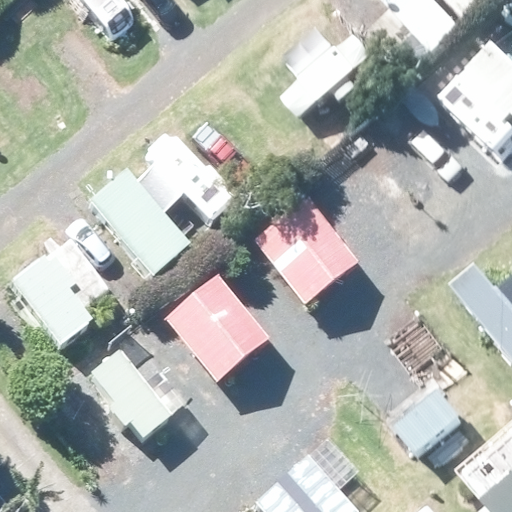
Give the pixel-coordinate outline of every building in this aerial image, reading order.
[(78,0),(111,39),(139,17),(125,0),(78,0)] [(378,0),(429,57),(492,2),(490,0),(378,0)] [(279,93),(298,117),(376,57),(356,32),(279,93)] [(511,63),(495,46),(440,102),(490,151),(511,129),(511,63)] [(451,185),(399,132),(345,185),(397,238),(451,185)] [(121,166),(82,198),(145,276),(183,247),(166,226),(187,208),(154,168),(135,183),(121,166)] [(254,238),(307,305),(359,263),(306,197),(254,238)] [(62,237),(3,282),(52,345),(84,320),(78,313),(105,293),(62,237)] [(475,265),(450,285),(511,361),(511,275),(495,289),(475,265)] [(216,380),(270,338),(220,275),(166,317),(216,380)] [(61,397),(102,447),(128,425),(142,441),(172,415),(119,349),(61,397)] [(389,425),(415,456),(459,419),(434,388),(389,425)] [(511,511),(511,427),(459,472),(492,511),(511,511)] [(329,435),(242,511),(354,511),(358,509),(339,487),(360,469),(329,435)] [(0,511),(15,511),(0,493),(0,511)] [(422,511),(441,511),(433,503),(422,511)]
